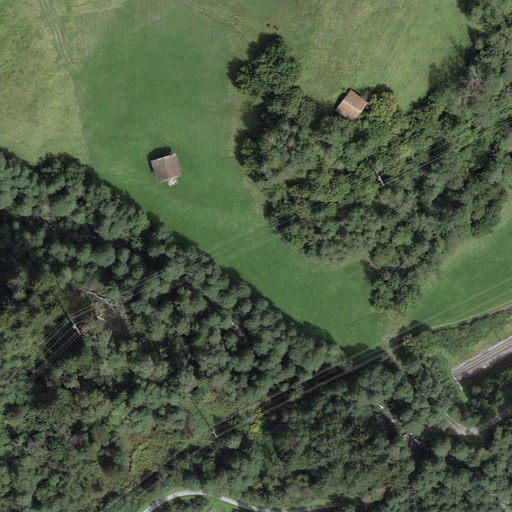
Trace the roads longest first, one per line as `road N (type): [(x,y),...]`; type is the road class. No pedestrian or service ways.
road 1 (track): [(301,511),(394,493),(416,475),(409,443),(416,428),(468,433),(511,408)]
road 2 (track): [(148,511),(169,496),(191,493),(264,511)]
